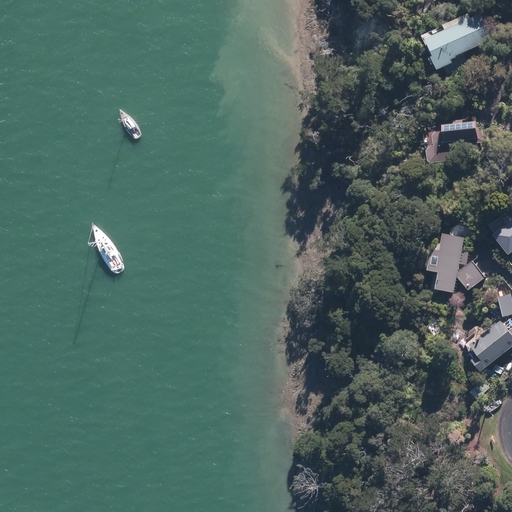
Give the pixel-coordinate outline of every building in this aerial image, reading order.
[(484,18),(426,40),(438,70),(454,64),(453,60),(458,58),(458,57),(494,42),(484,18)] [(442,128),(443,131),(426,133),(429,162),(431,164),(453,162),(451,143),(479,139),(477,123),(442,128)] [(511,222),(503,230),(511,241),(511,222)] [(429,271),(439,273),(435,290),(455,294),(458,278),(469,292),(486,278),(473,261),(459,271),(466,239),(444,234),(441,250),(433,249),(429,271)] [(511,301),(510,295),(498,298),(503,317),(511,314),(511,301)] [(511,329),(509,331),(501,321),(470,346),(478,355),(471,360),(480,371),(511,345),(511,329)] [(491,389),(482,380),(468,393),(477,402),(491,389)]
